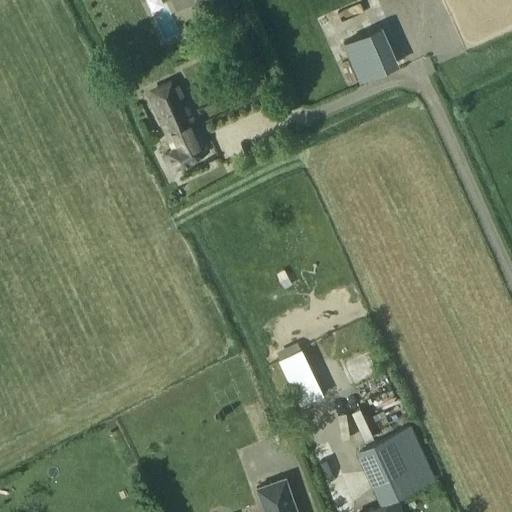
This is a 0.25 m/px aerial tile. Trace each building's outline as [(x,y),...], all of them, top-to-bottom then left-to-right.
[(171,0),(176,11),(190,5),(191,7),(206,0),(171,0)] [(381,26),(344,42),(360,79),(397,63),(381,26)] [(169,169),(207,152),(176,86),(150,99),(174,150),(162,155),(169,169)] [(299,346),(275,355),(295,404),(319,394),(299,346)] [(379,439),(357,449),(382,504),(436,479),(411,424),(379,439)] [(296,511),(285,478),(257,488),(265,511),(296,511)] [(399,511),(396,502),(367,511),(399,511)]
